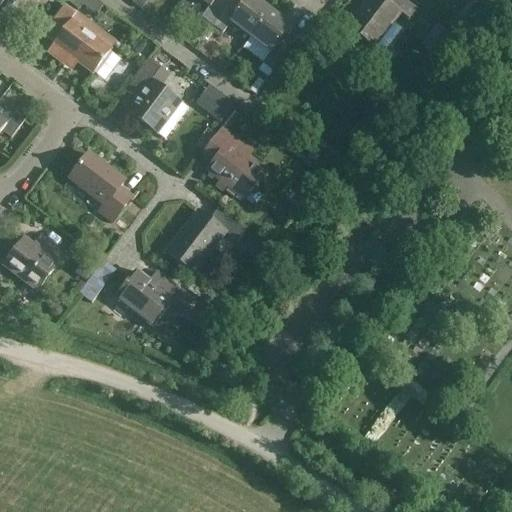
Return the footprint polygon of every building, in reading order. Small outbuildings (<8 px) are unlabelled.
[(212,26),(230,2),(228,0),(199,0),(209,7),(201,18),(212,26)] [(230,2),(212,26),(222,33),(230,23),(251,39),(270,13),(253,0),(246,0),(240,9),(230,2)] [(408,22),(417,11),(402,0),(384,0),(384,1),(383,0),(369,0),(348,29),(374,49),(399,16),(408,22)] [(111,52),(110,51),(70,22),(76,14),(66,7),(44,37),(55,45),(48,54),(65,66),(71,58),(94,75),(111,52)] [(270,13),(251,39),(270,53),(262,64),(273,72),(291,48),(281,40),(291,28),(270,13)] [(419,46),(435,58),(451,37),(435,25),(419,46)] [(156,135),(179,104),(151,83),(160,71),(148,62),(131,85),(142,94),(127,114),(156,135)] [(0,132),(1,132),(11,139),(28,117),(2,98),(0,100),(0,132)] [(243,202),(266,172),(229,144),(234,138),(222,128),(201,156),(213,164),(206,174),(243,202)] [(112,225),(131,200),(118,190),(123,183),(88,157),(69,182),(103,208),(98,214),(112,225)] [(237,244),(247,230),(219,208),(208,222),(198,214),(167,254),(194,275),(224,234),(237,244)] [(361,223),(352,235),(363,243),(372,231),(361,223)] [(35,294),(63,256),(46,243),(39,252),(23,241),(2,268),(35,294)] [(115,301),(152,329),(171,304),(183,313),(192,302),(162,279),(155,288),(135,273),(115,301)] [(207,307),(194,324),(206,334),(220,316),(207,307)]
